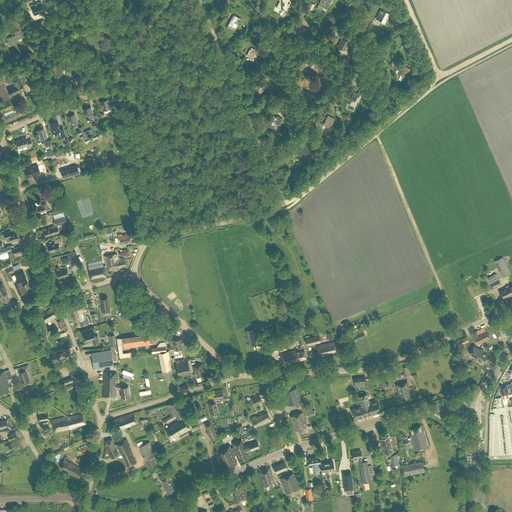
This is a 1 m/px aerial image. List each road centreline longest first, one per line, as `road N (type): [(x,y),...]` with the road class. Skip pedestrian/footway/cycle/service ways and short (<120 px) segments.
road 1 (residential): [(131,275),(153,238),(283,202),(199,0)]
road 2 (track): [(283,202),(439,77),(511,39)]
road 3 (residential): [(267,376),(384,364),(511,306)]
road 4 (residential): [(1,133),(110,82),(167,0)]
road 5 (track): [(375,129),(460,331)]
road 6 (tertiary): [(448,405),(289,449)]
road 7 (residential): [(237,375),(131,275)]
road 8 (residential): [(99,420),(237,375)]
road 9 (tertiary): [(289,449),(163,503)]
road 10 (residential): [(99,420),(53,296)]
